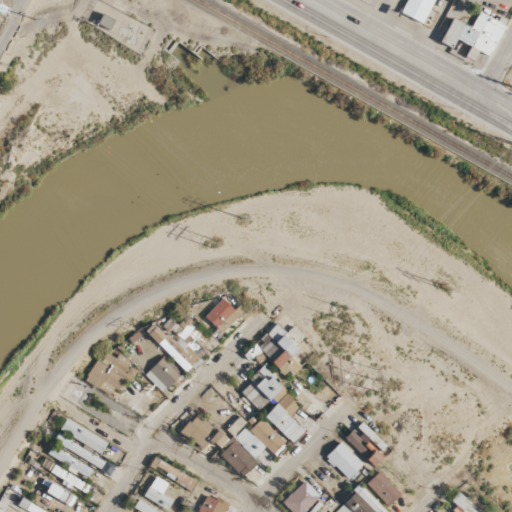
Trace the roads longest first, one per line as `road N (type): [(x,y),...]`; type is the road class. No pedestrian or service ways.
road 1 (residential): [(0,453),(47,374),(108,317),(165,287),(223,274),(285,272),(362,295),(511,388)]
road 2 (residential): [(95,511),(147,430),(266,312)]
road 3 (primary): [(305,0),(511,115)]
road 4 (residential): [(266,511),(147,430)]
road 5 (residential): [(351,402),(255,500)]
